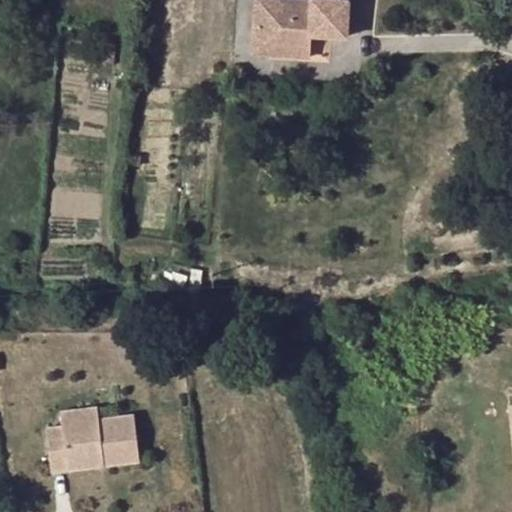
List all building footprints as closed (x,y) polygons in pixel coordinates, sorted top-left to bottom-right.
[(255,0),(254,24),(272,25),(270,42),(310,46),(311,34),(311,27),(325,28),(325,35),(346,36),(347,0),(255,0)] [(310,56),(310,46),(270,42),(272,25),(254,24),(253,51),(310,56)] [(101,271),(101,261),(91,260),(90,270),(101,271)] [(63,418),(63,431),(50,432),(55,476),(74,473),(73,461),(107,458),(109,470),(146,465),(140,420),(103,424),(101,412),(63,418)] [(107,458),(73,461),(74,473),(109,470),(107,458)]
